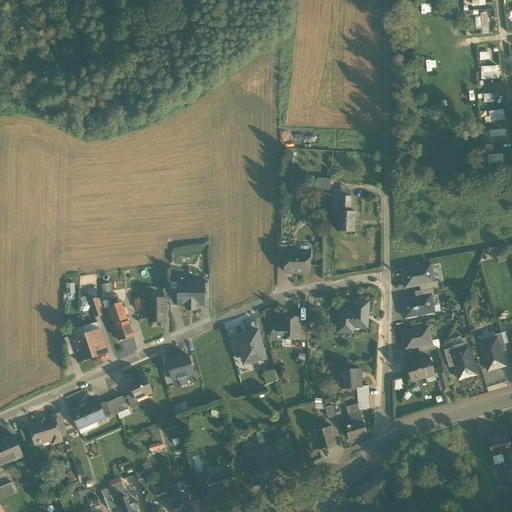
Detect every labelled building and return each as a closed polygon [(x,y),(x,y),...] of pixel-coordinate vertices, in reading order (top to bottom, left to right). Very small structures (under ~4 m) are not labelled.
[(479,33),(488,33),(488,12),(478,12),(479,33)] [(479,51),(480,59),(490,58),(489,51),(479,51)] [(499,78),(499,65),(480,66),(481,79),(499,78)] [(490,117),(485,117),(486,122),(505,121),(505,109),(490,110),(490,117)] [(316,189),(330,189),(330,181),(317,180),(316,189)] [(288,192),(298,190),(296,181),(286,182),(288,192)] [(332,210),(339,210),(340,196),(341,190),(332,190),(332,210)] [(351,197),(340,196),(339,210),(339,211),(350,212),(351,197)] [(338,231),(354,232),(355,212),(350,212),(339,211),(338,211),(338,231)] [(285,264),(285,252),(286,252),(286,245),(278,245),(277,263),(285,264)] [(292,273),(308,273),(309,254),(298,254),(298,253),(286,252),(285,252),(285,264),(285,273),(288,273),(289,271),(292,271),(292,273)] [(402,270),(405,288),(419,285),(434,282),(433,282),(430,265),(402,270)] [(419,285),(420,291),(432,289),(438,288),(437,281),(433,282),(434,282),(419,285)] [(187,310),(195,310),(195,306),(204,306),(204,282),(178,282),(178,289),(178,306),(187,306),(187,310)] [(74,283),(66,283),(66,294),(75,294),(74,283)] [(110,283),(101,284),(103,293),(112,292),(110,283)] [(89,301),(96,298),(96,289),(87,292),(89,301)] [(433,295),(432,289),(420,291),(415,292),(416,298),(430,295),(431,296),(433,295)] [(402,301),(405,318),(434,313),(431,296),(430,295),(416,298),(402,301)] [(96,299),(100,310),(106,308),(102,297),(96,299)] [(106,301),(109,308),(119,304),(117,297),(106,301)] [(89,301),(95,318),(102,316),(100,310),(96,299),(96,298),(89,301)] [(134,301),(136,308),(143,306),(142,299),(141,299),(136,300),(134,301)] [(150,321),(164,321),(164,301),(164,299),(161,299),(153,299),(150,299),(150,321)] [(338,332),(351,333),(352,327),(366,328),(368,303),(354,302),(353,304),(351,304),(350,311),(353,311),(353,313),(339,313),(338,332)] [(107,308),(113,326),(127,322),(125,314),(123,308),(121,304),(119,304),(109,308),(107,308)] [(281,324),(281,325),(281,331),(280,331),(280,336),(281,336),(281,339),(291,339),(291,337),(298,337),(298,339),(299,339),(299,323),(299,318),(282,318),(282,324),(281,324)] [(128,321),(127,322),(113,326),(118,342),(133,337),(128,321)] [(241,354),(242,360),(249,358),(250,363),(265,358),(257,330),(257,331),(254,321),(245,325),(246,331),(247,333),(243,334),(236,336),(236,337),(241,354)] [(85,334),(85,335),(99,330),(97,322),(82,327),(85,334)] [(298,341),(306,341),(307,323),(299,323),(299,339),(298,339),(298,341)] [(273,339),(281,339),(281,336),(280,336),(280,331),(281,331),(281,325),(273,325),(273,331),(272,330),(272,333),(273,333),(273,339)] [(85,334),(82,327),(75,330),(77,337),(85,334)] [(402,332),(405,349),(418,347),(431,344),(428,327),(402,332)] [(107,353),(99,330),(85,335),(92,357),(107,353)] [(507,331),(501,333),(505,344),(510,343),(508,334),(507,331)] [(506,350),(505,344),(501,333),(495,335),(496,338),(501,352),(506,350)] [(92,358),(92,357),(85,335),(85,334),(77,337),(70,339),(72,344),(75,353),(78,362),(92,358)] [(236,337),(228,339),(233,356),(241,354),(236,337)] [(479,343),(487,371),(505,366),(501,352),(496,338),(479,343)] [(75,353),(72,344),(66,345),(69,355),(75,353)] [(418,347),(419,354),(434,350),(433,344),(431,344),(418,347)] [(454,366),(459,380),(476,374),(467,346),(451,351),(450,352),(454,366)] [(444,350),(449,368),(454,366),(450,352),(451,351),(450,348),(444,350)] [(193,374),(192,372),(191,367),(188,356),(167,362),(168,365),(171,377),(172,380),(178,378),(179,380),(187,378),(187,376),(193,374)] [(405,363),(410,382),(411,382),(411,381),(433,375),(434,375),(429,356),(428,357),(429,358),(406,364),(406,363),(405,363)] [(161,367),(165,379),(171,377),(168,365),(161,367)] [(345,389),(349,391),(353,391),(355,388),(355,387),(356,387),(360,386),(359,370),(340,372),(341,375),(335,375),(336,386),(342,386),(342,388),(345,388),(345,389)] [(135,399),(136,399),(146,395),(152,392),(145,376),(128,384),(132,394),(135,399)] [(440,380),(444,392),(449,390),(445,377),(440,380)] [(356,387),(357,397),(367,396),(369,396),(368,386),(360,386),(356,387)] [(126,396),(131,408),(138,405),(136,399),(135,399),(132,394),(126,396)] [(148,400),(146,395),(136,399),(138,405),(148,400)] [(122,396),(113,400),(117,413),(128,409),(122,396)] [(368,409),(367,396),(357,397),(358,409),(368,409)] [(113,400),(106,403),(111,416),(117,413),(113,400)] [(71,412),(78,429),(96,421),(96,422),(105,418),(99,405),(98,402),(81,409),(81,408),(71,412)] [(105,418),(111,416),(106,403),(105,402),(99,405),(105,418)] [(325,407),(329,419),(336,417),(333,405),(325,407)] [(344,427),(348,440),(366,435),(364,428),(360,412),(352,414),(355,424),(344,427)] [(54,418),(60,437),(67,435),(61,414),(60,414),(60,413),(52,415),(53,419),(54,418)] [(33,440),(35,445),(52,440),(53,444),(61,441),(60,437),(54,418),(53,419),(29,426),(31,433),(31,434),(29,436),(30,439),(33,440)] [(313,432),(318,449),(335,445),(331,433),(333,432),(331,426),(321,429),(319,422),(309,425),(311,433),(313,432)] [(505,463),(511,461),(511,455),(507,435),(488,439),(489,447),(489,449),(490,449),(491,455),(492,455),(502,453),(505,463)] [(0,465),(8,462),(6,460),(12,457),(13,460),(22,456),(13,436),(0,441),(0,465)] [(151,451),(164,447),(163,441),(149,445),(151,451)] [(242,449),(247,460),(252,457),(262,453),(257,442),(242,449)] [(433,475),(431,466),(427,451),(411,455),(418,479),(433,475)] [(251,469),(257,483),(273,475),(263,453),(262,453),(252,457),(256,467),(251,469)] [(502,453),(492,455),(495,465),(502,463),(505,463),(502,453)] [(418,479),(411,455),(396,460),(399,473),(402,483),(418,479)] [(196,470),(201,469),(196,456),(192,457),(196,470)] [(228,470),(209,476),(209,477),(214,491),(243,482),(239,471),(235,459),(234,456),(224,459),(228,470)] [(235,459),(239,471),(245,469),(241,457),(235,459)] [(511,469),(511,461),(505,463),(502,463),(504,472),(511,469)] [(431,466),(433,475),(434,477),(441,475),(438,464),(431,466)] [(239,471),(243,482),(249,480),(245,469),(239,471)] [(402,483),(399,473),(392,476),(396,490),(403,488),(402,483)] [(217,498),(214,491),(209,477),(209,476),(208,474),(197,477),(198,481),(200,486),(200,487),(203,498),(205,502),(217,498)] [(379,498),(383,505),(392,499),(386,490),(388,488),(378,474),(367,481),(369,483),(359,490),(368,502),(375,497),(379,498)] [(151,485),(155,492),(166,487),(163,480),(151,485)] [(193,483),(197,500),(203,498),(200,487),(200,486),(198,481),(193,483)] [(0,487),(0,500),(15,494),(10,483),(0,487)] [(172,488),(178,501),(188,496),(183,483),(172,488)] [(113,488),(117,500),(125,497),(126,497),(127,496),(123,485),(113,488)] [(155,492),(158,500),(170,495),(166,487),(155,492)] [(105,492),(110,508),(117,506),(115,501),(112,490),(105,492)] [(188,511),(193,510),(188,496),(178,501),(171,504),(174,511),(188,511)] [(130,511),(128,506),(128,505),(129,505),(126,497),(125,497),(117,500),(122,511),(130,511)] [(375,497),(368,502),(368,503),(368,502),(369,504),(371,504),(372,504),(372,506),(378,507),(378,506),(381,506),(383,505),(379,498),(375,497)] [(138,511),(135,503),(128,506),(130,511),(138,511)]
